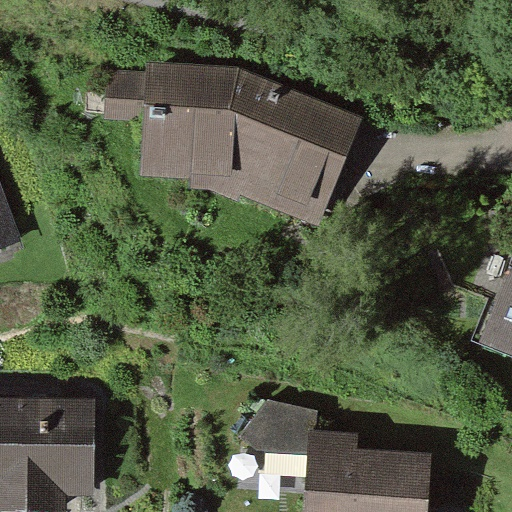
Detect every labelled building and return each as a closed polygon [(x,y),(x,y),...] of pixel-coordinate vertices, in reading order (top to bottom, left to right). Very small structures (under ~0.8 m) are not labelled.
[(322,232),(364,120),(240,77),(165,69),(163,82),(116,78),(108,125),(149,129),(141,179),(192,184),(322,232)] [(0,182),(0,256),(25,247),(0,182)] [(511,267),(481,348),(511,359),(511,267)] [(68,511),(69,507),(95,508),(98,405),(0,402),(0,511),(68,511)] [(422,511),(427,462),(362,455),(364,434),(322,430),(324,410),(264,405),(260,448),(326,454),(319,511),(422,511)]
